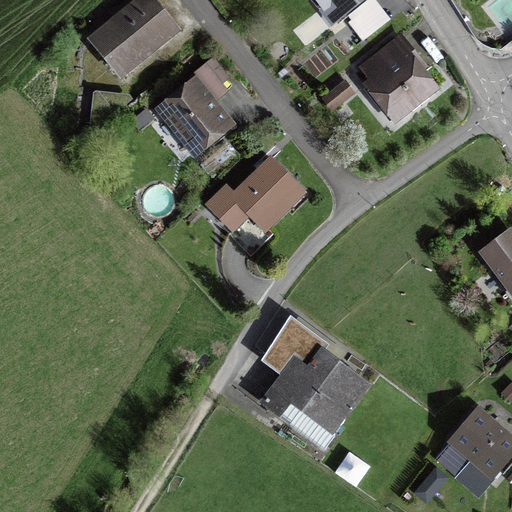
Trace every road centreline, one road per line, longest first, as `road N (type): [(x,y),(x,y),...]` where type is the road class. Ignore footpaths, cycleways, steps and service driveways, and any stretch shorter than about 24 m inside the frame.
road 1 (residential): [(218,388),(320,238),(469,128),(495,99)]
road 2 (track): [(218,388),(139,511)]
